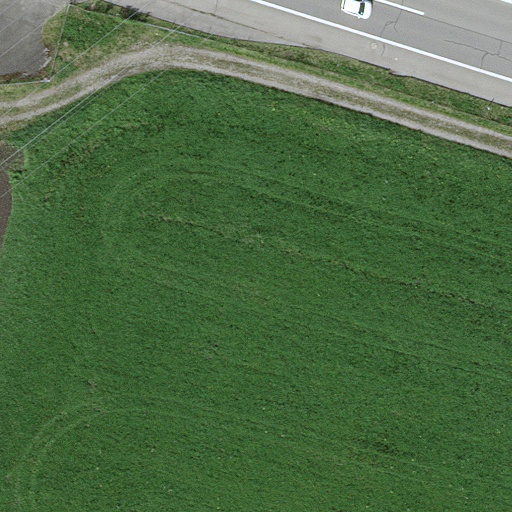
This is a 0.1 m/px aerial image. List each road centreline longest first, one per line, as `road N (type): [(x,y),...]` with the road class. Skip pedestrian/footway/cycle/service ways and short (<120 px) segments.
road 1 (track): [(511,150),(211,74),(123,86),(0,128)]
road 2 (motorway): [(384,0),(511,39)]
